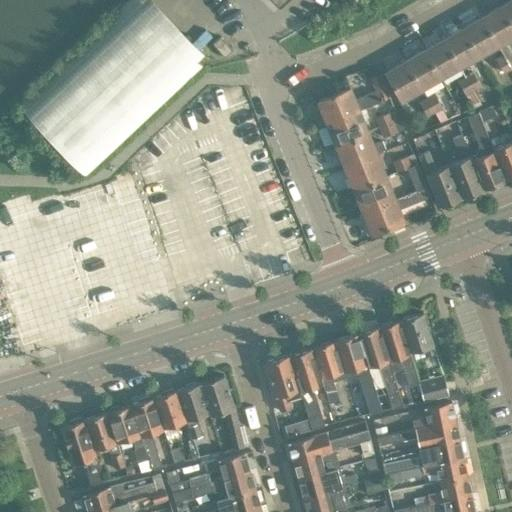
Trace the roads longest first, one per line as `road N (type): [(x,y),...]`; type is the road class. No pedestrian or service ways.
road 1 (residential): [(344,280),(272,77),(373,44),(450,0)]
road 2 (secondary): [(27,385),(231,319)]
road 3 (residential): [(231,319),(285,511)]
road 4 (residential): [(511,379),(462,233)]
road 5 (residential): [(27,385),(66,511)]
road 6 (secondary): [(344,280),(462,233)]
